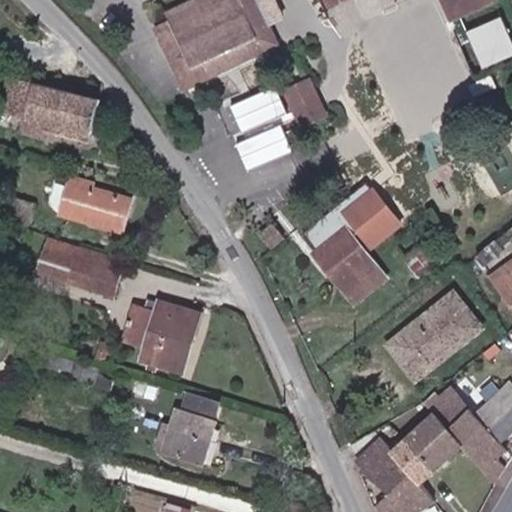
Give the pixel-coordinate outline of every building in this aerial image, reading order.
[(287,47),(265,0),(211,0),(178,16),(180,22),(165,28),(193,90),(287,47)] [(450,0),(459,21),(460,21),(468,18),(499,5),(496,0),(450,0)] [(474,33),(468,18),(460,21),(470,46),(478,43),(474,33)] [(511,60),(511,25),(509,19),(474,33),(478,43),(489,69),(511,60)] [(286,87),(303,127),(331,115),(314,75),(286,87)] [(3,79),(0,87),(12,91),(7,114),(45,127),(41,140),(86,153),(100,109),(3,79)] [(284,123),(238,141),(248,168),(295,150),(284,123)] [(76,183),(66,180),(57,215),(66,217),(76,183)] [(76,183),(66,217),(114,231),(121,202),(95,194),(95,188),(76,183)] [(28,204),(0,196),(0,220),(22,226),(28,204)] [(350,231),(321,252),(361,304),(381,288),(371,275),(380,267),(350,231)] [(95,295),(106,254),(45,237),(32,277),(95,295)] [(109,298),(119,258),(106,254),(95,295),(109,298)] [(511,302),(511,271),(496,285),(511,302)] [(147,343),(142,358),(184,370),(201,311),(157,298),(155,307),(135,304),(127,337),(147,343)] [(417,375),(445,354),(451,361),(485,335),(458,300),(396,349),(417,375)] [(423,383),(451,361),(445,354),(417,375),(423,383)] [(511,395),(500,379),(488,364),(450,392),(470,417),(460,426),(480,451),(510,491),(511,486),(511,395)] [(511,369),(500,379),(511,395),(511,369)] [(226,423),(225,418),(230,402),(195,392),(191,411),(183,409),(173,451),(214,463),(226,423)] [(480,451),(460,426),(427,449),(418,439),(383,469),(397,489),(390,499),(395,511),(429,511),(460,491),(450,475),(480,451)]
